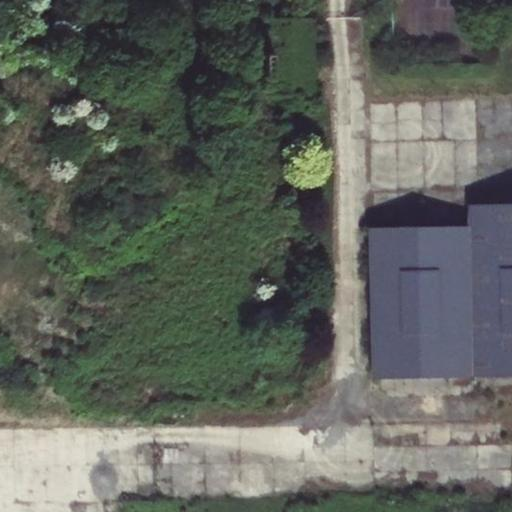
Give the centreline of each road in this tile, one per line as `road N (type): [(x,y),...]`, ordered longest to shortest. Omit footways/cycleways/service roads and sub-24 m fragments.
road 1 (track): [(511,441),(0,437)]
road 2 (track): [(342,142),(511,140)]
